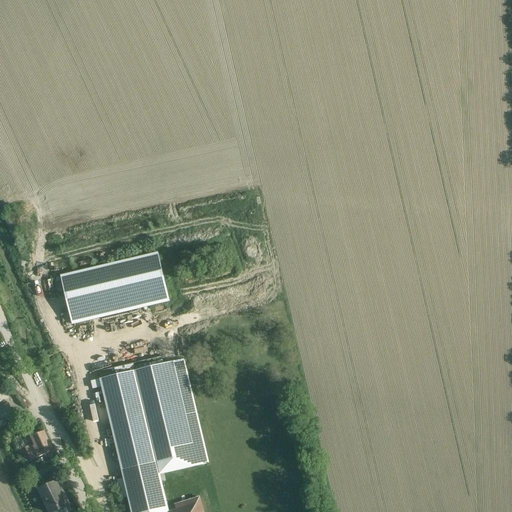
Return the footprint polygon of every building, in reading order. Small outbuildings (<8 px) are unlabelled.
[(148,306),(169,301),(158,252),(60,275),(65,296),(72,324),(148,306)] [(183,360),(91,382),(93,389),(102,387),(124,479),(116,481),(120,499),(128,497),(131,511),(204,511),(201,497),(174,504),(176,510),(169,511),(161,475),(209,464),(184,360),(183,360)] [(8,403),(0,406),(0,416),(2,420),(13,414),(8,403)] [(30,461),(38,458),(53,451),(44,431),(30,437),(34,446),(25,450),(30,461)] [(56,482),(38,490),(48,511),(53,511),(59,510),(59,511),(68,511),(66,506),(67,506),(56,482)]
